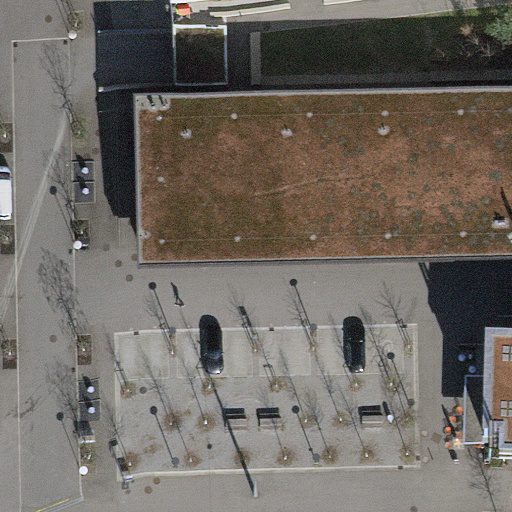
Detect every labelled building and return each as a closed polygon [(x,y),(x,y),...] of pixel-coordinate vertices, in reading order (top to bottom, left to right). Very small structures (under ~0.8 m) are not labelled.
[(169,0),(172,18),(321,0),(169,0)] [(511,243),(511,106),(139,115),(142,251),(511,243)] [(511,273),(511,243),(142,251),(143,282),(511,273)] [(511,353),(487,352),(485,450),(501,450),(511,450),(511,353)] [(511,450),(501,450),(501,462),(500,472),(511,471),(511,450)]
